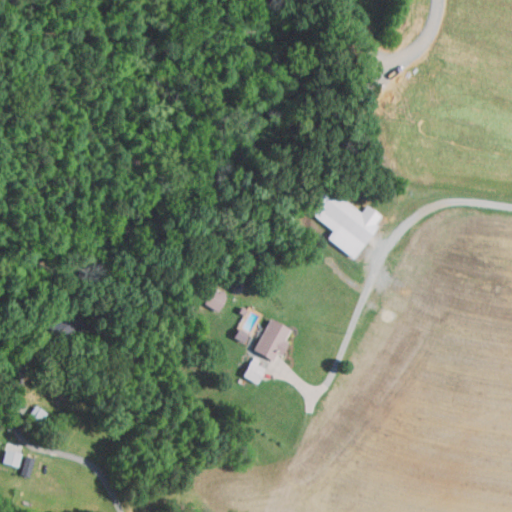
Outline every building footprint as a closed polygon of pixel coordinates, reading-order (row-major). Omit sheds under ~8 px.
[(329,229),(323,238),(351,257),(380,215),(364,204),(358,212),(320,185),(303,211),(329,229)] [(200,304),(216,311),(224,294),(208,286),(200,304)] [(261,313),(246,305),(229,336),(239,342),(246,330),(250,332),(261,313)] [(249,350),(269,361),(274,352),(278,355),(286,341),(282,339),(287,329),(266,318),(249,350)] [(238,376),(254,383),(261,367),(245,360),(238,376)] [(0,456),(0,462),(15,467),(18,452),(2,448),(0,456)] [(32,458),(23,456),(18,474),(27,477),(32,458)]
